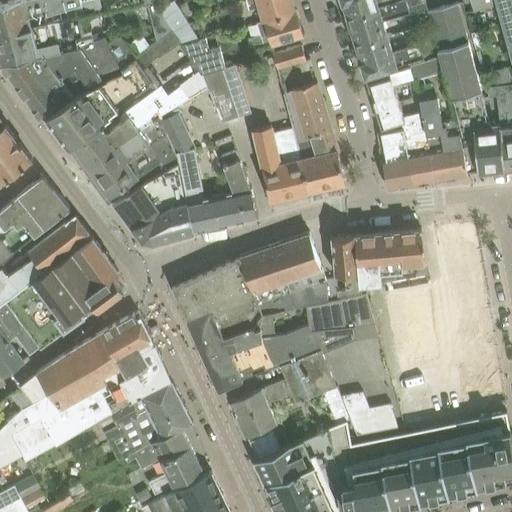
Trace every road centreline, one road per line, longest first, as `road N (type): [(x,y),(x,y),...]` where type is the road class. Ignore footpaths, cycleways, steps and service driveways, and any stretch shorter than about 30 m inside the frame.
road 1 (tertiary): [(142,282),(257,511)]
road 2 (tertiary): [(142,282),(217,243),(368,207)]
road 3 (residential): [(0,89),(142,282)]
road 4 (residential): [(368,207),(356,129),(316,0)]
road 5 (residential): [(142,282),(0,390)]
road 6 (tertiary): [(368,207),(497,196)]
